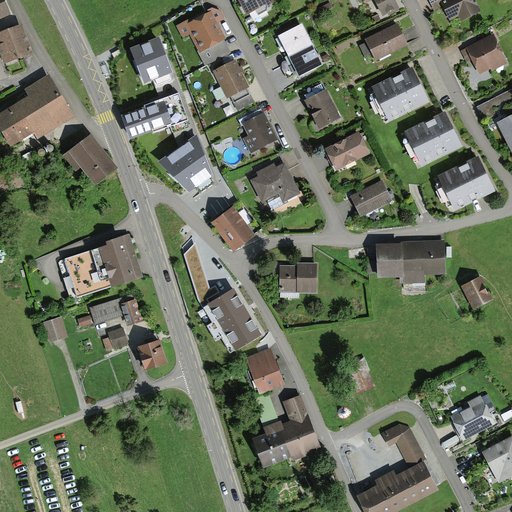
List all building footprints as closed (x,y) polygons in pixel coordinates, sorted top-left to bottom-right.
[(5,0),(0,0),(0,26),(15,19),(5,0)] [(238,0),(247,15),(255,10),(258,16),(268,10),(268,5),(273,3),(273,0),(238,0)] [(399,8),(395,0),(365,0),(366,3),(371,0),(374,0),(382,16),(387,13),(388,15),(399,10),(398,8),(399,8)] [(429,0),(434,9),(442,5),(450,20),(460,16),(463,22),(482,11),(476,0),(429,0)] [(190,34),(199,52),(224,39),(226,39),(218,23),(225,19),(220,10),(211,7),(176,26),(183,38),(190,34)] [(366,43),(360,46),(365,56),(372,53),(376,60),(406,45),(396,23),(364,39),(366,43)] [(21,24),(0,31),(0,53),(4,65),(33,55),(21,24)] [(276,37),(296,79),(322,67),(301,25),(276,37)] [(462,49),(474,76),(508,60),(495,33),(462,49)] [(130,48),(144,83),(173,72),(159,37),(130,48)] [(224,39),(199,52),(198,53),(205,66),(231,53),(224,39)] [(237,59),(213,71),(226,99),(231,97),(248,88),(251,87),(237,59)] [(372,95),(382,118),(387,116),(389,121),(430,102),(413,66),(373,85),(376,93),(372,95)] [(28,96),(0,112),(0,129),(10,146),(32,132),(37,140),(75,117),(48,73),(23,89),(28,96)] [(248,88),(231,97),(238,111),(255,102),(248,88)] [(486,119),(497,113),(494,108),(511,98),(511,88),(479,105),(486,119)] [(326,89),(302,101),(317,130),(341,118),(326,89)] [(144,107),(122,115),(131,138),(153,130),(154,132),(171,126),(173,132),(188,127),(186,121),(189,120),(179,92),(144,105),(144,107)] [(263,112),(243,123),(250,136),(244,139),(252,153),(278,139),(263,112)] [(445,112),(404,132),(421,166),(462,146),(445,112)] [(511,115),(496,124),(511,154),(511,115)] [(359,131),(323,150),(335,173),(371,155),(359,131)] [(91,134),(63,156),(76,172),(81,168),(95,184),(117,166),(91,134)] [(212,175),(195,135),(158,162),(189,192),(212,175)] [(438,177),(443,187),(438,190),(447,208),(451,207),(454,213),(497,192),(479,157),(438,177)] [(250,181),(262,205),(280,195),(284,203),(301,194),(285,162),(277,167),(275,163),(256,173),(258,176),(250,181)] [(383,180),(350,196),(361,218),(394,202),(383,180)] [(233,207),(211,223),(233,253),(255,236),(233,207)] [(70,257),(62,260),(75,300),(144,280),(132,239),(70,257)] [(443,240),(376,244),(378,278),(400,277),(400,283),(424,282),(424,273),(445,272),(443,240)] [(198,300),(203,308),(210,304),(208,299),(220,292),(216,285),(210,288),(195,243),(184,254),(198,300)] [(297,270),(279,269),(278,292),(317,293),(318,265),(297,264),(297,270)] [(481,276),(461,286),(474,310),(493,300),(481,276)] [(210,304),(203,308),(212,322),(206,325),(215,341),(222,337),(230,352),(260,334),(234,290),(210,304)] [(94,315),(78,320),(82,331),(124,318),(127,327),(142,322),(134,294),(91,307),(94,315)] [(41,322),(46,342),(67,337),(63,318),(41,322)] [(127,348),(120,331),(104,337),(111,354),(127,348)] [(157,342),(136,350),(144,373),(165,365),(157,342)] [(271,349),(246,359),(260,395),(268,391),(285,385),(271,349)] [(364,355),(337,366),(350,397),(377,386),(364,355)] [(260,395),(252,397),(263,427),(279,421),(268,391),(260,395)] [(471,407),(452,417),(464,441),(498,424),(483,393),(468,400),(471,407)] [(265,433),(252,438),(264,467),(291,456),(293,461),(322,450),(301,395),(284,402),(291,421),(283,424),(281,421),(279,421),(263,427),(265,433)] [(400,424),(381,434),(389,448),(396,444),(408,464),(425,454),(410,428),(400,424)] [(511,437),(483,452),(499,483),(511,475),(511,437)] [(378,486),(359,496),(367,511),(393,511),(437,489),(423,462),(397,475),(395,470),(375,480),(378,486)]
